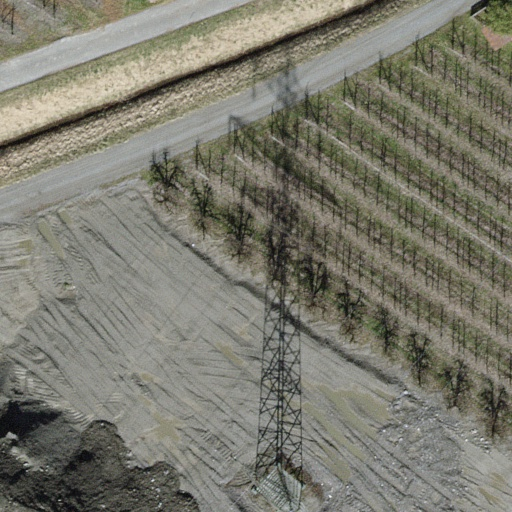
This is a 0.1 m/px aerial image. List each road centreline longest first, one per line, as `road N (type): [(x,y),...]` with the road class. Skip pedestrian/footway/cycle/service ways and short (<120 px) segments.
road 1 (track): [(459,0),(294,86),(0,205)]
road 2 (track): [(0,75),(207,0)]
